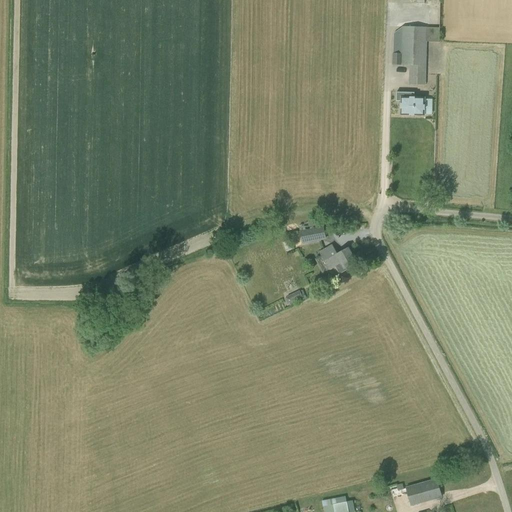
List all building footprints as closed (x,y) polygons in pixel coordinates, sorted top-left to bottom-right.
[(393,34),(392,65),(401,65),(410,65),(409,85),(426,85),(427,42),(439,42),(439,28),(402,27),(393,34)] [(401,102),(401,115),(424,116),(425,98),(414,98),(415,93),(396,93),(396,102),(401,102)] [(323,228),(300,232),(303,244),(325,239),(323,228)] [(319,254),(321,256),(315,260),(323,274),(335,267),(339,275),(347,270),(346,268),(356,262),(348,249),(337,255),(332,246),(319,254)] [(437,479),(406,488),(411,505),(442,497),(437,479)] [(332,506),(333,511),(347,511),(345,503),(332,506)]
